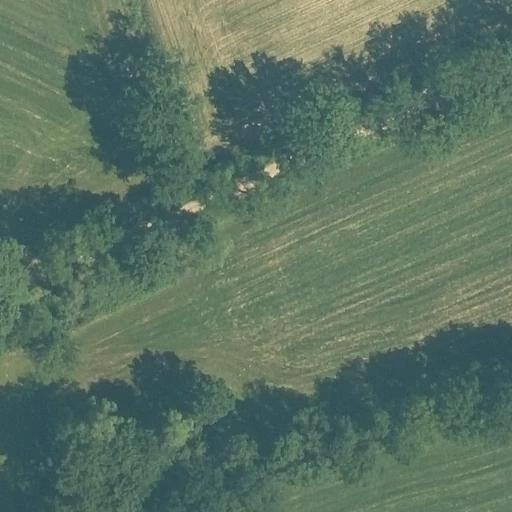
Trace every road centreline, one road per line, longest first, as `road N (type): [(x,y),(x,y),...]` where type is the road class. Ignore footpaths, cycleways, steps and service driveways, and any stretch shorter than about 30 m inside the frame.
road 1 (track): [(511,63),(14,287),(0,280)]
road 2 (track): [(14,287),(4,336),(58,417),(62,458),(52,511)]
